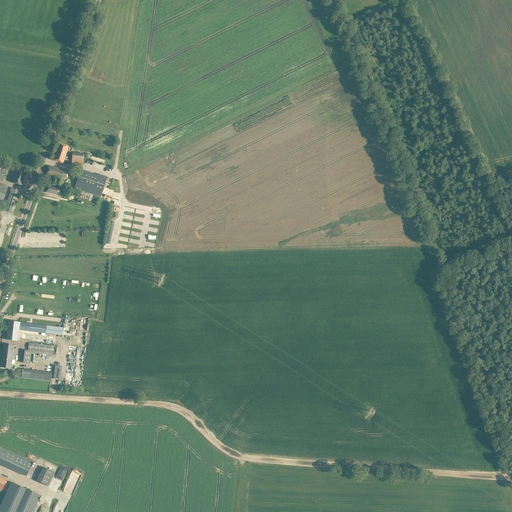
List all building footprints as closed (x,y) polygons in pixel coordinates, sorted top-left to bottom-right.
[(54,160),(58,161),(63,163),(68,146),(59,143),(54,160)] [(72,159),(72,164),(83,165),(84,154),(72,153),(72,159)] [(47,174),(52,175),(67,179),(68,170),(49,166),(47,174)] [(17,170),(13,182),(22,185),(26,173),(17,170)] [(80,170),(74,187),(75,188),(74,190),(78,192),(78,189),(99,197),(106,177),(98,174),(97,176),(94,184),(86,181),(89,173),(80,170)] [(0,183),(0,201),(3,202),(8,186),(0,183)] [(47,186),(46,191),(58,194),(59,189),(47,186)] [(12,188),(7,201),(5,200),(2,209),(13,212),(20,190),(12,188)] [(17,341),(18,329),(62,335),(63,328),(20,322),(8,321),(6,339),(17,341)] [(29,363),(30,353),(52,355),(53,346),(29,343),(28,350),(21,350),(19,362),(29,363)] [(12,345),(9,344),(4,344),(2,367),(12,369),(13,364),(14,364),(14,359),(16,349),(12,348),(12,345)] [(23,378),(53,381),(53,374),(24,371),(23,378)] [(0,464),(27,476),(33,462),(0,446),(0,464)] [(38,481),(50,486),(56,471),(45,466),(38,481)] [(12,482),(0,509),(0,511),(32,511),(40,495),(12,482)]
